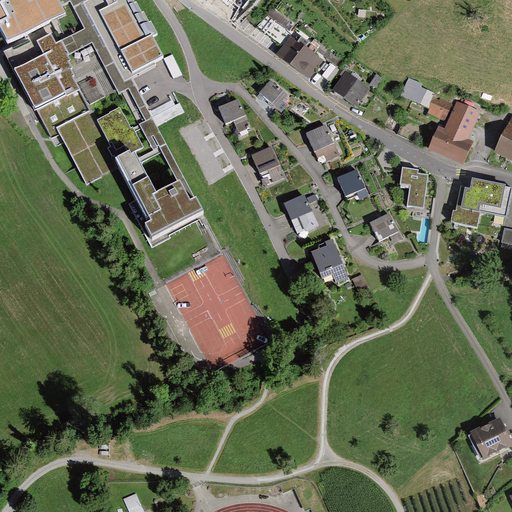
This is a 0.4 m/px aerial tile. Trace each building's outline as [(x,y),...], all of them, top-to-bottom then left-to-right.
[(0,0),(0,13),(16,44),(68,17),(57,0),(0,0)] [(62,0),(66,5),(70,2),(85,31),(65,40),(72,56),(92,46),(120,100),(131,95),(144,121),(138,124),(153,154),(159,152),(179,189),(188,185),(134,88),(124,93),(78,3),(84,0),(62,0)] [(134,0),(92,0),(83,5),(125,86),(171,61),(134,0)] [(291,44),(287,54),(306,69),(324,43),(303,31),(306,26),(283,9),(271,27),(291,44)] [(43,59),(24,67),(46,108),(84,92),(61,40),(56,42),(51,33),(34,43),(43,59)] [(367,90),(346,75),(335,91),(356,106),(367,90)] [(292,96),(272,83),(263,96),(283,110),(292,96)] [(431,109),(430,113),(451,122),(446,133),(440,130),(431,149),(463,163),(472,144),(466,141),(478,114),(457,104),(456,107),(419,90),(414,102),(431,109)] [(242,104),(222,112),(229,129),(249,120),(242,104)] [(91,109),(58,127),(86,183),(147,149),(136,127),(132,129),(122,108),(96,120),(91,109)] [(511,122),(496,155),(511,162),(511,122)] [(335,127),(316,136),(328,160),(347,150),(335,127)] [(277,150),(256,161),(273,192),(294,182),(277,150)] [(146,230),(156,247),(206,221),(198,207),(192,210),(182,191),(157,204),(133,158),(116,167),(149,229),(146,230)] [(364,171),(346,180),(359,206),(376,197),(364,171)] [(423,173),(402,171),(400,191),(415,193),(413,211),(424,212),(429,179),(422,178),(423,173)] [(511,190),(473,184),(472,191),(460,189),(456,214),(454,213),(453,224),(477,228),(479,213),(506,217),(511,190)] [(314,198),(293,208),(308,240),(329,230),(314,198)] [(388,218),(372,226),(380,242),(396,234),(388,218)] [(340,244),(319,256),(334,282),(355,270),(340,244)] [(511,437),(504,423),(477,438),(489,461),(511,448),(511,437)] [(125,499),(130,511),(145,511),(137,494),(125,499)]
